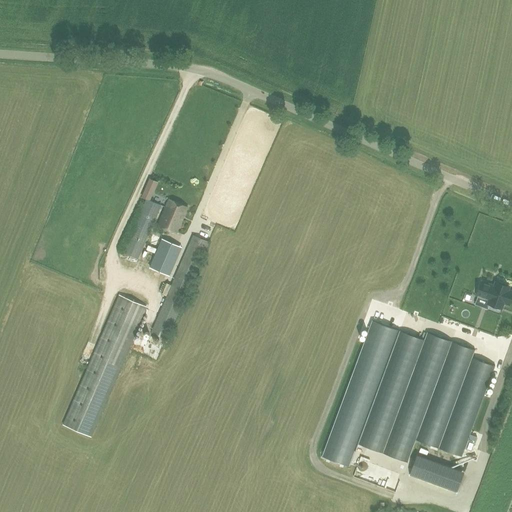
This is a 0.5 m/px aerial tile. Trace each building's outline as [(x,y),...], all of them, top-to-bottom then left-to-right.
[(177,234),(188,208),(169,200),(158,226),(177,234)] [(142,257),(157,222),(145,217),(131,252),(142,257)] [(507,284),(499,281),(498,283),(496,282),(494,286),(481,282),(476,295),(489,300),(488,304),(501,309),(504,301),(509,302),(511,294),(507,292),(509,287),(506,286),(507,284)] [(442,320),(458,323),(459,317),(467,318),(468,308),(444,304),(442,320)] [(358,444),(399,331),(372,321),(322,456),(349,467),(358,444)] [(472,358),(475,350),(427,332),(424,340),(399,331),(358,444),(408,462),(415,440),(462,457),(495,366),(472,358)] [(463,471),(417,455),(410,474),(457,490),(463,471)]
